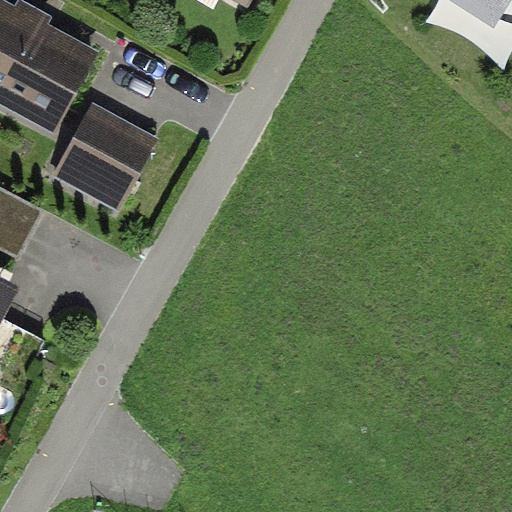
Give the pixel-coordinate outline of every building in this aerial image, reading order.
[(107,50),(9,0),(0,0),(0,92),(67,127),(107,50)] [(270,0),(238,0),(264,13),(270,0)] [(510,0),(444,0),(491,30),(510,0)] [(158,145),(97,115),(64,183),(125,212),(158,145)] [(0,241),(34,250),(48,199),(0,186),(0,241)] [(0,342),(33,286),(0,267),(0,342)]
